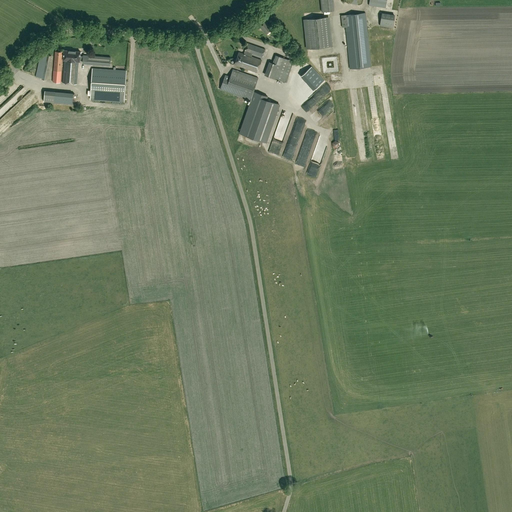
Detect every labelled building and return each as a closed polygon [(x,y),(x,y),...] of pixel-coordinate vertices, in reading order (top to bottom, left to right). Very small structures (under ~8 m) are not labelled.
[(369,0),(368,6),(386,9),(387,0),(369,0)] [(350,69),(371,67),(366,13),(341,16),(342,28),(346,27),(350,69)] [(395,15),(382,13),(380,26),(393,28),(395,15)] [(332,47),(329,17),(305,20),(308,49),(332,47)] [(270,27),(265,22),(259,26),(266,35),(273,29),(270,27)] [(234,65),(257,73),(262,61),(251,57),(253,54),(263,57),(265,50),(248,44),(244,55),(239,53),(234,65)] [(80,62),(80,60),(82,60),(81,62),(108,64),(108,57),(82,56),(80,56),(81,51),(64,50),(63,61),(64,61),(62,84),(77,85),(79,62),(80,62)] [(60,83),(63,52),(55,51),(53,82),(60,83)] [(43,55),(42,59),(40,59),(36,77),(47,80),(51,56),(43,55)] [(265,75),(287,83),(294,61),(275,55),(273,63),(269,62),(265,75)] [(92,69),(91,89),(90,100),(124,102),(125,91),(126,71),(92,69)] [(225,76),(220,90),(252,100),(240,134),(266,143),(279,104),(268,101),(269,97),(253,92),(258,78),(233,70),(230,77),(225,76)] [(328,85),(316,71),(305,81),(317,94),(328,85)] [(72,104),(73,93),(45,91),(44,103),(72,104)] [(302,113),(306,120),(310,118),(306,110),(302,113)] [(271,153),(280,156),(282,150),(273,147),(271,153)]
